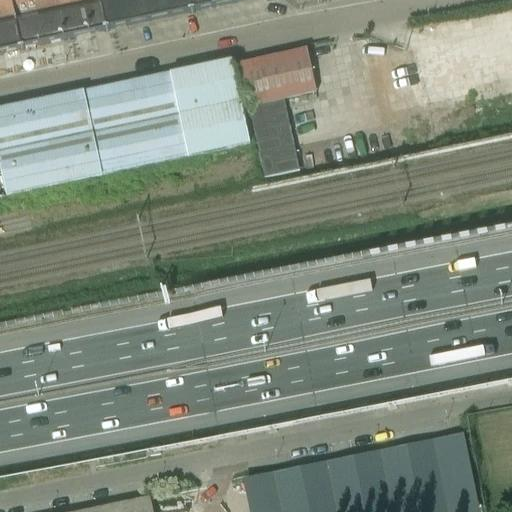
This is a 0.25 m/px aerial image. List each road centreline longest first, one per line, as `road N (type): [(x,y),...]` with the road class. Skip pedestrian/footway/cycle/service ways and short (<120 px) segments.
road 1 (unclassified): [(0,501),(511,395)]
road 2 (motorway): [(0,430),(511,333)]
road 3 (motorway): [(511,276),(0,373)]
road 4 (unclassified): [(0,93),(453,0)]
